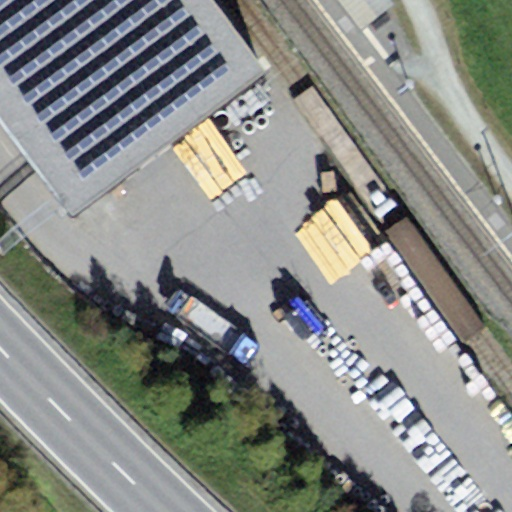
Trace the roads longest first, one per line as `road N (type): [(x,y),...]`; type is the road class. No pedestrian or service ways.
road 1 (primary): [(158,511),(0,350)]
road 2 (track): [(420,0),(472,116),(511,170)]
